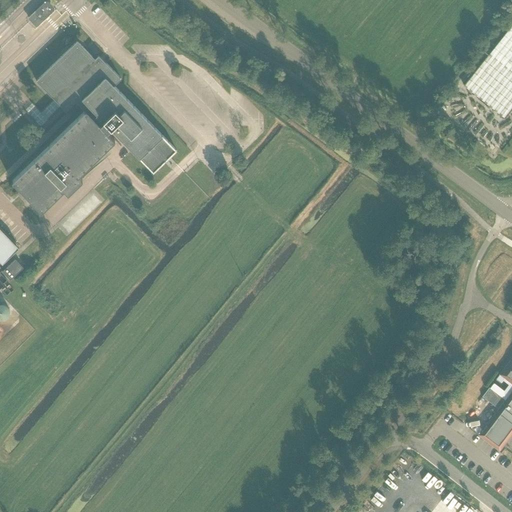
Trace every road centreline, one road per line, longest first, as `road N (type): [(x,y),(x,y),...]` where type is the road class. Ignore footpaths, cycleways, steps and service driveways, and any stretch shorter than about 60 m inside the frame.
road 1 (secondary): [(507,213),(220,0)]
road 2 (tertiary): [(328,511),(376,450),(399,440),(501,511)]
